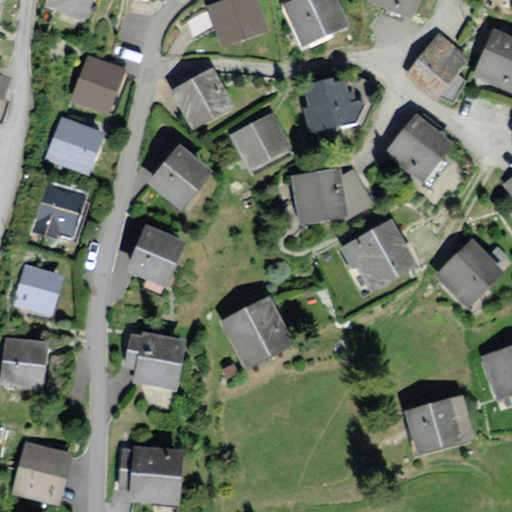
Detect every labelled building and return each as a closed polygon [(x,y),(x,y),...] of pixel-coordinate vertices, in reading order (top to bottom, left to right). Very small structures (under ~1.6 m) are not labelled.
[(40,0),(36,12),(80,27),(89,0),(40,0)] [(249,0),(230,0),(206,7),(217,47),(260,34),(249,0)] [(327,0),(290,0),(275,6),(293,51),(341,32),(327,0)] [(420,0),(365,0),(363,4),(408,26),(420,0)] [(511,100),(511,45),(484,33),(462,81),(511,103),(511,100)] [(465,63),(436,36),(399,75),(428,103),(465,63)] [(124,73),(87,59),(70,102),(107,117),(124,73)] [(229,107),(209,69),(165,93),(186,130),(229,107)] [(350,86),(301,91),(305,130),(334,126),(351,103),(350,86)] [(270,116),(228,138),(245,171),(288,150),(270,116)] [(454,148),(410,118),(383,158),(427,188),(454,148)] [(101,134),(63,121),(49,162),(88,174),(101,134)] [(174,147),(141,183),(172,212),(205,175),(174,147)] [(350,171),(336,178),(341,219),(369,204),(350,171)] [(336,172),(285,178),(290,224),(341,219),(336,178),(336,172)] [(511,176),(497,189),(511,208),(511,176)] [(86,197),(46,184),(31,228),(72,241),(86,197)] [(387,221),(339,248),(366,298),(415,271),(387,221)] [(142,232),(121,273),(156,291),(177,250),(142,232)] [(499,277),(466,241),(428,277),(462,312),(499,277)] [(65,274),(26,262),(11,309),(50,321),(65,274)] [(266,292),(215,322),(244,372),(295,343),(266,292)] [(131,337),(121,385),(165,394),(175,346),(131,337)] [(44,347),(1,342),(0,350),(0,390),(38,395),(44,347)] [(511,345),(476,357),(490,404),(511,397),(511,345)] [(457,397),(398,413),(411,459),(469,442),(457,397)] [(71,456),(23,442),(7,497),(55,511),(71,456)] [(126,446),(121,506),(173,510),(178,450),(126,446)]
